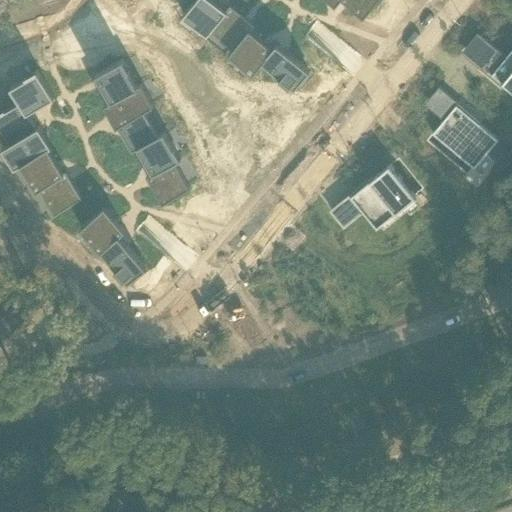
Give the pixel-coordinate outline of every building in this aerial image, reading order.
[(216,0),(194,0),(183,14),(186,16),(205,31),(208,34),(212,29),(211,28),(227,9),(227,8),(216,0)] [(227,0),(231,3),(255,23),(277,41),(291,53),(304,36),(317,20),(317,21),(333,1),(331,0),(227,0)] [(342,0),(363,17),(377,0),(342,0)] [(227,9),(211,28),(212,29),(213,30),(232,45),(233,47),(234,47),(250,28),(251,28),(255,23),(231,3),(227,8),(227,9)] [(233,47),(229,52),(232,54),(251,70),(254,72),(263,61),(262,61),(274,47),(273,46),(251,28),(250,28),(234,47),(233,47)] [(274,47),(262,61),(263,61),(291,85),(295,88),(310,69),(307,66),(291,53),(277,41),(273,46),(274,47)] [(497,48),(482,66),(511,90),(511,49),(506,56),(497,48)] [(122,58),(95,74),(110,100),(111,101),(138,85),(138,84),(137,82),(124,61),(122,58)] [(14,83),(11,85),(20,101),(21,100),(28,112),(54,96),(38,69),(35,71),(14,83)] [(110,100),(104,104),(116,124),(144,108),(144,109),(154,103),(153,102),(143,83),(142,82),(138,84),(138,85),(111,101),(110,100)] [(60,108),(38,121),(39,124),(52,145),(66,169),(82,197),(92,212),(114,199),(129,226),(135,230),(148,215),(149,215),(165,206),(163,202),(146,175),(132,151),(116,124),(104,104),(95,87),(65,104),(71,114),(65,118),(60,108)] [(20,101),(0,112),(0,126),(8,140),(9,142),(10,143),(37,126),(28,112),(21,100),(20,101)] [(456,104),(432,133),(433,133),(434,134),(473,166),(474,167),(474,168),(498,139),(456,104)] [(144,108),(116,124),(132,151),(138,147),(137,147),(159,134),(159,133),(158,131),(145,110),(144,109),(144,108)] [(6,144),(2,146),(15,167),(19,165),(22,163),(21,162),(49,146),(49,147),(52,145),(39,124),(37,126),(10,143),(9,142),(6,144)] [(159,134),(137,147),(138,147),(152,172),(153,172),(174,159),(175,160),(181,157),(179,154),(166,133),(164,130),(159,133),(159,134)] [(49,146),(21,162),(22,163),(23,165),(35,186),(37,189),(40,187),(39,187),(64,172),(63,171),(49,147),(49,146)] [(152,172),(146,175),(163,202),(190,186),(188,183),(176,162),(175,160),(174,159),(153,172),(152,172)] [(389,164),(350,196),(377,228),(416,197),(415,196),(414,195),(391,166),(390,165),(389,164)] [(64,172),(39,187),(40,187),(41,189),(53,210),(55,213),(82,197),(66,169),(63,171),(64,172)] [(105,205),(81,226),(83,229),(99,247),(101,249),(119,233),(120,234),(126,229),(105,205)] [(119,233),(101,249),(101,250),(125,278),(128,282),(147,266),(144,262),(120,234),(119,233)]
